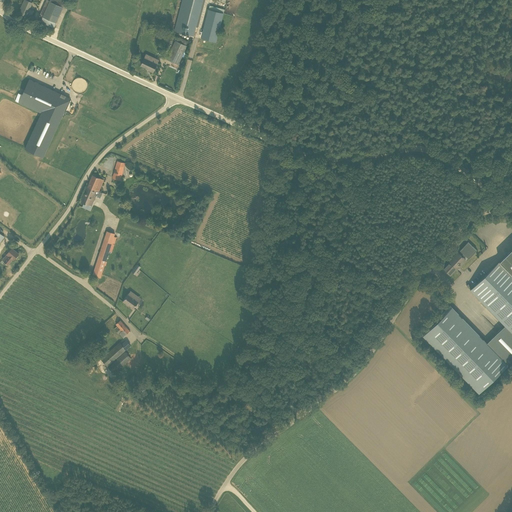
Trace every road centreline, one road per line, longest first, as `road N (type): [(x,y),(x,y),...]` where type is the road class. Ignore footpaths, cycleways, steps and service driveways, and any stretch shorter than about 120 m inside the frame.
road 1 (unclassified): [(208,511),(251,452),(361,365),(462,220),(491,205),(511,206)]
road 2 (unclassified): [(511,201),(426,147),(328,158),(174,96)]
road 3 (unclassified): [(38,249),(113,144),(174,96)]
road 4 (unclassified): [(174,96),(0,11)]
road 5 (track): [(279,431),(147,339)]
road 6 (unclassified): [(147,339),(38,249)]
road 7 (track): [(286,0),(224,118)]
